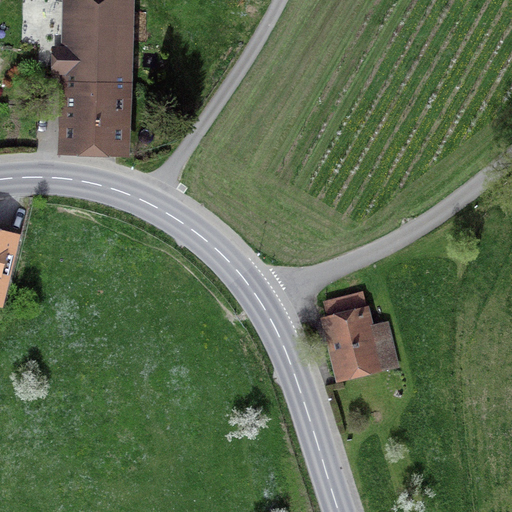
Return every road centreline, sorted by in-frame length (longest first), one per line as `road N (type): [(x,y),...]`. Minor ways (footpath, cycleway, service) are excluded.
road 1 (tertiary): [(0,180),(92,182),(148,202),(201,235),(258,298)]
road 2 (unclassified): [(258,298),(423,225),(511,150)]
road 3 (tertiary): [(258,298),(339,511)]
